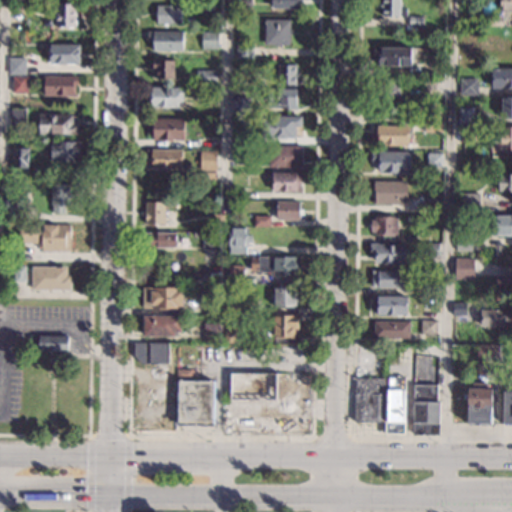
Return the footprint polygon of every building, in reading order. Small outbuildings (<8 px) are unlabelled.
[(251,0),(251,13),(236,13),(236,0),(251,0)] [(302,0),(302,8),(271,8),(271,0),(302,0)] [(400,0),(400,8),(406,8),(406,16),(382,16),(382,8),(379,8),(379,3),(382,3),(382,0),(400,0)] [(511,0),(511,11),(500,11),(500,0),(511,0)] [(78,9),(76,9),(75,26),(56,26),(56,3),(78,3),(78,9)] [(214,13),(200,13),(200,4),(215,4),(214,13)] [(181,24),(156,24),(156,5),(180,5),(181,5),(181,24)] [(423,24),(409,24),(409,17),(423,16),(423,24)] [(502,26),(487,26),(487,16),(502,16),(502,26)] [(290,45),(281,44),(281,46),(276,46),(276,44),(264,44),(264,19),(288,19),(291,19),(290,45)] [(475,42),(460,41),(460,30),(475,30),(475,42)] [(182,51),(153,51),(153,39),(148,39),(148,31),(183,32),(182,51)] [(217,48),(201,48),(202,31),(218,31),(217,48)] [(253,60),(236,59),(236,43),(253,43),(253,60)] [(79,63),(50,63),(50,44),(80,45),(79,63)] [(476,54),(481,54),(481,68),(458,68),(458,45),(476,46),(476,54)] [(411,52),(415,52),(415,60),(411,59),(411,66),(378,65),(378,57),(373,57),(373,47),(411,48),(411,52)] [(25,74),(9,74),(9,57),(25,58),(25,74)] [(174,77),(155,77),(155,69),(153,69),(154,59),(174,59),(174,77)] [(445,76),(430,75),(431,61),(445,61),(445,76)] [(250,74),(236,74),(236,64),(250,65),(250,74)] [(296,72),(299,72),(298,77),(296,77),(296,84),(277,84),(277,64),(296,64),(296,72)] [(511,88),(492,88),(492,68),(511,68),(511,88)] [(216,84),(201,84),(201,70),(216,70),(216,84)] [(27,92),(12,92),(12,76),(13,76),(27,76),(27,92)] [(77,84),(75,84),(75,95),(43,95),(43,76),(77,76),(77,84)] [(439,91),(424,90),(424,78),(439,79),(439,91)] [(398,91),(400,92),(400,101),(378,101),(378,79),(398,79),(398,91)] [(477,95),(460,95),(460,79),(477,79),(477,95)] [(178,92),(182,92),(182,101),(178,101),(178,107),(147,106),(147,88),(150,88),(151,87),(178,88),(178,92)] [(296,108),(268,107),(268,88),(296,89),(296,108)] [(216,99),(201,98),(202,89),(216,89),(216,99)] [(250,115),(233,114),(233,96),(245,96),(250,96),(250,115)] [(511,118),(502,118),(502,97),(511,97),(511,118)] [(25,129),(10,129),(11,108),(26,108),(25,129)] [(474,123),(458,123),(458,108),(474,108),(474,123)] [(443,132),(423,132),(424,113),(443,113),(443,132)] [(72,123),(78,123),(78,134),(38,134),(39,114),(72,114),(72,123)] [(301,127),(296,126),(295,137),(288,137),(288,138),(261,137),(262,116),(301,116),(301,127)] [(184,140),(153,139),(153,137),(151,137),(152,120),(153,120),(153,117),(184,118),(184,140)] [(408,126),(408,145),(376,145),(376,143),(372,143),(373,127),(376,127),(376,125),(408,126)] [(476,141),(460,141),(460,125),(476,125),(476,141)] [(511,152),(491,152),(491,139),(499,139),(500,126),(511,126),(511,152)] [(80,148),(85,148),(85,159),(80,159),(80,161),(51,161),(51,141),(80,141),(80,148)] [(251,164),(234,163),(235,145),(251,146),(251,164)] [(301,167),(268,167),(268,145),(286,145),(301,145),(301,167)] [(29,148),(28,167),(12,166),(13,147),(29,148)] [(182,150),(182,169),(151,169),(151,168),(146,168),(146,149),(182,150)] [(215,181),(204,181),(204,170),(200,170),(200,151),(216,151),(215,181)] [(410,173),(378,172),(378,162),(372,162),(372,151),(410,152),(410,173)] [(442,167),(436,167),(436,170),(430,170),(430,167),(427,167),(427,152),(442,153),(442,167)] [(300,192),(272,191),(272,172),(300,172),(300,192)] [(511,191),(499,191),(499,173),(511,173),(511,191)] [(407,204),(375,204),(375,197),(373,197),(374,181),(407,181),(407,204)] [(70,191),(72,191),(72,197),(70,197),(70,205),(65,205),(65,213),(53,212),(53,204),(51,204),(51,184),(70,184),(70,191)] [(247,198),(230,197),(231,187),(247,187),(247,198)] [(25,218),(8,218),(8,208),(2,208),(2,200),(9,200),(9,192),(25,192),(25,218)] [(479,210),(461,211),(461,193),(479,193),(479,210)] [(440,214),(424,213),(424,200),(440,201),(440,214)] [(299,209),(303,209),(303,215),(299,215),(299,220),(276,220),(277,201),(299,201),(299,209)] [(164,224),(144,223),(145,202),(165,202),(164,224)] [(224,230),(213,229),(213,214),(224,214),(224,230)] [(511,235),(491,235),(492,215),(511,215),(511,235)] [(270,226),(254,226),(254,216),(270,216),(270,226)] [(397,235),(375,235),(375,232),(371,232),(371,220),(375,220),(375,217),(397,217),(397,235)] [(70,251),(41,251),(42,243),(19,243),(20,224),(42,225),(42,223),(70,224),(70,251)] [(248,235),(251,235),(251,241),(247,241),(246,253),(229,253),(229,246),(228,246),(228,228),(248,228),(248,235)] [(176,247),(148,246),(148,240),(144,240),(144,232),(176,232),(176,247)] [(218,248),(202,248),(202,232),(218,232),(218,248)] [(472,250),(457,250),(457,236),(472,236),(472,250)] [(378,244),(406,244),(406,264),(374,263),(374,253),(370,253),(370,243),(378,243),(378,244)] [(439,244),(438,255),(424,255),(425,243),(439,244)] [(299,276),(273,276),(273,272),(262,272),(258,270),(250,270),(250,256),(299,256),(299,276)] [(473,279),(455,279),(456,258),(473,258),(473,279)] [(242,285),(223,284),(224,264),(242,264),(242,285)] [(25,281),(14,281),(14,266),(26,266),(25,281)] [(67,274),(71,274),(71,289),(31,289),(31,266),(67,267),(67,274)] [(403,287),(371,287),(372,270),(403,271),(403,287)] [(511,289),(497,289),(497,286),(493,286),(494,276),(497,276),(497,275),(511,275),(511,289)] [(441,293),(425,293),(425,281),(442,282),(441,293)] [(183,297),(185,297),(185,303),(183,303),(183,309),(142,309),(142,286),(183,287),(183,297)] [(295,295),(298,295),(297,300),(295,300),(295,306),(274,306),(275,286),(295,286),(295,295)] [(221,314),(205,313),(205,295),(206,295),(222,296),(221,314)] [(438,295),(437,310),(422,310),(422,295),(438,295)] [(243,312),(227,312),(227,296),(243,296),(243,312)] [(407,315),(377,314),(377,313),(373,313),(373,296),(408,297),(407,315)] [(466,314),(452,315),(452,302),(466,303),(466,314)] [(511,326),(481,326),(482,309),(511,309),(511,326)] [(297,329),(294,329),(294,338),(273,337),(273,328),(272,328),(272,321),(274,321),(274,313),(298,314),(297,329)] [(180,331),(175,331),(174,336),(143,336),(144,315),(181,316),(180,331)] [(436,335),(421,334),(421,320),(425,320),(437,320),(436,335)] [(409,338),(398,338),(398,340),(395,340),(395,338),(374,338),(374,321),(409,322),(409,338)] [(222,341),(203,341),(203,322),(222,323),(222,341)] [(239,342),(224,342),(224,327),(240,327),(239,342)] [(68,350),(39,350),(39,335),(68,335),(68,350)] [(174,356),(168,356),(168,363),(140,363),(134,356),(134,342),(174,342),(174,356)] [(499,345),(499,360),(477,359),(477,344),(499,345)] [(190,377),(177,377),(177,368),(190,369),(190,377)] [(273,386),(275,386),(275,390),(276,390),(276,402),(230,401),(230,373),(273,374),(273,386)] [(404,423),(387,422),(388,376),(404,376),(404,423)] [(383,422),(354,422),(354,413),(354,406),(355,377),(383,378),(383,422)] [(213,425),(174,425),(174,380),(213,381),(213,425)] [(487,388),(491,388),(491,423),(467,423),(468,388),(472,388),(472,383),(487,383),(487,388)] [(437,385),(437,402),(439,402),(439,435),(413,435),(414,385),(437,385)] [(511,424),(502,424),(503,390),(511,390),(511,424)] [(465,422),(451,423),(451,398),(465,399),(465,422)]
